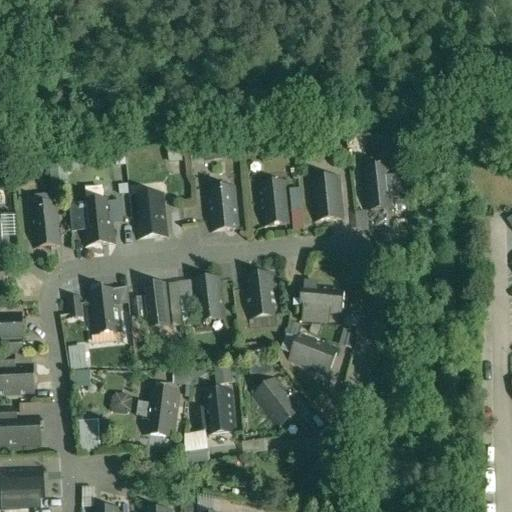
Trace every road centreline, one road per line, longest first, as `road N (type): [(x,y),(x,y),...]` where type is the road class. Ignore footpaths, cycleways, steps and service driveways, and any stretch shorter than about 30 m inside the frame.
road 1 (residential): [(346,511),(342,460),(380,291),(380,267),(358,241),(61,273),(50,306),(71,474)]
road 2 (residential): [(508,495),(502,213)]
road 3 (track): [(122,475),(150,491),(259,511)]
